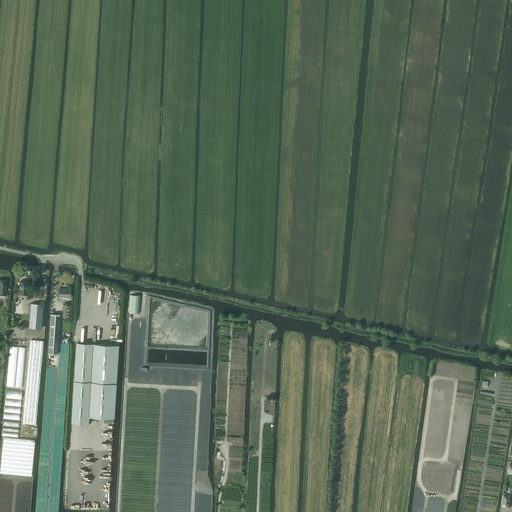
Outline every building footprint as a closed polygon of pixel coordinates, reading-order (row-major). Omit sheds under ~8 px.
[(28,282),(20,282),(18,294),(27,295),(28,282)] [(70,298),(70,290),(58,289),(58,297),(70,298)] [(140,296),(130,295),(128,313),(139,313),(140,296)] [(31,303),(28,328),(41,329),(43,304),(31,303)] [(48,354),(57,355),(59,315),(51,314),(48,354)] [(36,425),(40,374),(43,341),(30,340),(23,424),(36,425)] [(77,344),(73,405),(72,423),(89,424),(89,418),(115,419),(119,346),(77,343),(77,344)] [(0,473),(31,476),(35,440),(3,437),(0,469),(0,473)]
